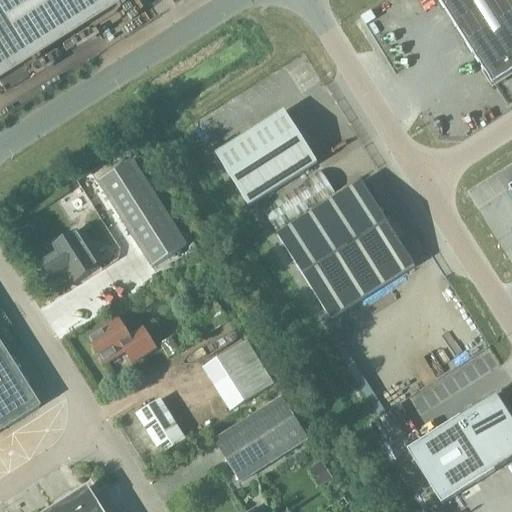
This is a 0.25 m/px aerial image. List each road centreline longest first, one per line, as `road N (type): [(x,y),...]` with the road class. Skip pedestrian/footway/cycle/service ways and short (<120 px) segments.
road 1 (unclassified): [(0,146),(232,0)]
road 2 (unclassified): [(419,180),(307,0)]
road 3 (unclassified): [(99,430),(0,271)]
road 4 (unclassified): [(511,328),(419,180)]
